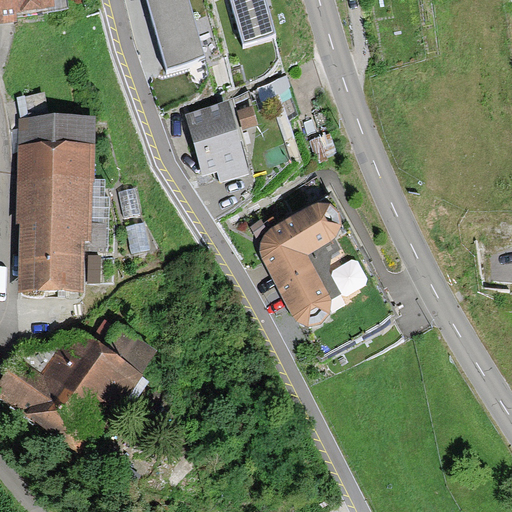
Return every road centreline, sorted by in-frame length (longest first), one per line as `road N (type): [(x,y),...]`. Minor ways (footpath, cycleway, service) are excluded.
road 1 (residential): [(362,511),(161,148),(113,0)]
road 2 (tertiary): [(511,417),(460,336),(379,175),(319,0)]
road 3 (residential): [(0,287),(0,131)]
